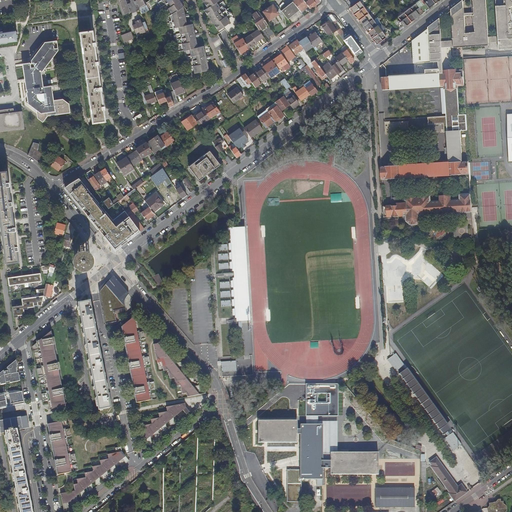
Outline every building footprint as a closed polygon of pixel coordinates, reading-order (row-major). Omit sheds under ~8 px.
[(125,0),(117,0),(123,16),(131,13),(129,9),(132,7),(130,4),(127,5),(125,0)] [(139,5),(141,8),(147,5),(145,1),(144,0),(137,0),(138,1),(136,2),(137,5),(139,5)] [(204,46),(198,47),(193,24),(187,25),(183,6),(179,0),(162,0),(163,0),(159,3),(165,11),(168,9),(173,14),(168,17),(171,29),(179,27),(181,34),(177,34),(178,43),(179,44),(183,44),(184,50),(186,50),(190,49),(191,56),(188,56),(190,67),(194,66),(195,68),(197,72),(209,70),(204,46)] [(202,0),(208,8),(211,6),(207,0),(202,0)] [(216,3),(220,0),(219,0),(207,0),(211,6),(213,9),(219,6),(218,5),(216,3)] [(300,12),(308,6),(306,3),(304,1),(303,0),(294,0),(292,1),(293,3),(300,11),(300,12)] [(313,0),(309,0),(306,3),(308,6),(310,9),(313,6),(315,8),(316,7),(315,5),(317,4),(313,0)] [(422,0),(418,0),(415,2),(423,13),(429,9),(422,0)] [(432,0),(422,0),(429,9),(435,4),(432,0)] [(473,0),(474,12),(465,13),(464,2),(459,5),(461,41),(468,40),(468,38),(476,37),(476,39),(488,37),(485,0),(473,0)] [(474,12),(473,0),(465,0),(464,2),(465,13),(474,12)] [(511,1),(511,0),(506,0),(506,5),(504,5),(496,6),(498,50),(511,49),(511,1)] [(350,9),(355,14),(364,7),(360,2),(350,9)] [(415,2),(409,7),(417,18),(423,13),(415,2)] [(293,3),(288,7),(294,16),(300,11),(293,3)] [(142,15),(150,12),(147,5),(141,8),(140,9),(142,15)] [(279,14),(272,5),(263,12),(269,21),(279,14)] [(454,42),(461,41),(459,5),(451,11),(454,42)] [(211,6),(208,8),(205,10),(219,30),(224,27),(213,9),(211,6)] [(230,22),(228,20),(226,17),(229,15),(228,13),(225,8),(224,8),(223,7),(220,8),(219,6),(213,9),(224,27),(230,22)] [(260,32),(269,26),(258,10),(254,13),(250,7),(246,10),(253,21),(259,30),(260,32)] [(288,7),(282,12),(288,20),(294,16),(288,7)] [(355,14),(359,20),(369,13),(364,7),(355,14)] [(409,7),(403,12),(411,23),(417,18),(409,7)] [(403,12),(397,16),(405,27),(411,23),(403,12)] [(359,20),(364,26),(373,19),(369,13),(359,20)] [(397,16),(391,21),(393,23),(399,32),(405,27),(397,16)] [(378,25),(373,19),(364,26),(368,32),(378,25)] [(329,20),(322,25),(328,33),(329,35),(336,30),(331,23),(329,20)] [(380,66),(382,68),(382,77),(383,90),(445,86),(447,116),(447,124),(448,132),(461,131),(467,131),(463,70),(458,71),(458,69),(444,70),(444,72),(442,72),(440,42),(441,42),(440,20),(413,41),(414,63),(433,62),(432,70),(426,70),(426,75),(386,77),(386,68),(383,64),(380,66)] [(142,21),(136,23),(137,24),(140,33),(141,35),(146,32),(142,21)] [(333,22),(331,23),(336,30),(344,40),(350,35),(347,32),(344,34),(336,23),(335,24),(333,22)] [(368,32),(372,38),(382,31),(378,25),(368,32)] [(0,42),(17,41),(15,31),(2,33),(2,30),(0,30),(0,42)] [(256,43),(264,37),(260,32),(259,30),(251,35),(256,43)] [(80,32),(92,121),(104,120),(103,109),(104,109),(104,108),(103,108),(102,105),(100,90),(101,90),(100,86),(99,86),(96,65),(97,64),(97,61),(96,61),(94,46),(95,46),(94,41),(93,42),(92,34),(91,31),(80,32)] [(387,37),(382,31),(372,38),(377,45),(387,37)] [(315,32),(307,37),(314,48),(315,49),(322,44),(315,32)] [(256,43),(251,35),(244,39),(249,48),(257,44),(256,43)] [(306,53),(314,48),(307,37),(306,36),(298,41),(306,53)] [(240,54),(249,49),(249,48),(244,39),(243,38),(234,44),(240,54)] [(154,52),(150,40),(145,42),(150,53),(154,52)] [(300,53),(308,64),(311,62),(312,61),(306,53),(298,41),(297,40),(289,45),(295,54),(299,52),(299,53),(300,53)] [(33,108),(37,110),(41,114),(47,117),(54,116),(70,113),(70,112),(69,104),(67,103),(63,99),(54,100),(52,86),(43,87),(41,72),(43,71),(58,50),(58,47),(57,41),(45,43),(40,49),(31,60),(32,63),(30,64),(30,63),(22,64),(25,78),(27,78),(30,101),(28,104),(33,108)] [(287,60),(295,55),(287,44),(285,45),(286,46),(280,50),(287,60)] [(352,58),(355,55),(353,53),(349,47),(342,53),(348,60),(350,64),(354,60),(352,58)] [(329,55),(331,53),(329,50),(322,54),(325,58),(327,56),(328,58),(330,56),(329,55)] [(342,53),(335,58),(338,62),(340,65),(348,60),(342,53)] [(281,54),(272,60),(278,68),(280,67),(282,69),(285,68),(286,69),(290,66),(281,54)] [(278,68),(272,60),(269,56),(263,60),(265,62),(261,65),(263,67),(270,76),(275,73),(276,74),(280,71),(278,68)] [(323,79),(325,78),(327,76),(321,68),(316,62),(314,60),(312,61),(311,62),(317,70),(314,72),(317,75),(319,73),(323,79)] [(329,79),(337,73),(332,66),(329,62),(321,68),(327,76),(329,79)] [(338,62),(332,66),(337,73),(337,74),(343,69),(340,65),(338,62)] [(318,81),(325,90),(326,89),(323,85),(307,65),(306,66),(304,67),(301,69),(303,71),(304,73),(307,71),(312,78),(313,77),(316,82),(318,81)] [(263,67),(254,73),(260,83),(270,76),(263,67)] [(243,87),(251,81),(248,77),(245,73),(237,79),(243,87)] [(254,73),(248,77),(251,81),(255,87),(260,83),(254,73)] [(178,76),(169,81),(174,91),(176,96),(185,91),(178,76)] [(287,88),(290,85),(287,81),(285,78),(281,80),(287,88)] [(304,86),(305,88),(310,94),(311,96),(318,91),(309,80),(303,84),(304,86)] [(148,105),(157,101),(151,85),(148,86),(151,94),(145,97),(148,105)] [(301,100),(310,94),(305,88),(304,86),(295,92),(301,100)] [(237,87),(227,94),(234,103),(243,95),(240,91),(242,90),(240,88),(238,90),(237,87)] [(159,103),(167,100),(166,98),(163,89),(155,92),(159,103)] [(171,96),(167,98),(166,98),(167,100),(170,107),(178,102),(176,96),(174,91),(169,93),(171,96)] [(143,106),(148,105),(145,97),(143,93),(139,94),(143,106)] [(284,96),(275,102),(281,111),(290,104),(287,100),(284,96)] [(293,96),(287,100),(290,104),(293,108),(298,104),(293,96)] [(210,118),(220,111),(213,101),(207,105),(208,106),(204,109),(210,118)] [(275,102),(266,109),(275,121),(283,114),(281,111),(275,102)] [(0,131),(24,128),(22,112),(16,113),(16,109),(0,110),(0,131)] [(199,126),(210,118),(204,109),(203,109),(193,116),(197,123),(199,126)] [(266,109),(257,116),(266,127),(275,121),(266,109)] [(41,114),(37,110),(37,118),(43,122),(47,117),(41,114)] [(192,115),(181,122),(187,130),(197,123),(193,116),(192,115)] [(385,123),(386,132),(391,131),(409,130),(409,129),(439,127),(439,124),(447,124),(447,116),(438,116),(438,122),(409,124),(409,122),(391,123),(385,123)] [(256,119),(244,128),(250,136),(257,131),(258,132),(263,129),(256,119)] [(240,128),(229,136),(231,139),(234,143),(238,149),(241,146),(242,147),(246,144),(245,143),(249,141),(240,128)] [(382,180),(391,179),(397,179),(469,174),(469,161),(463,161),(461,131),(448,132),(450,162),(381,166),(382,180)] [(167,132),(159,137),(166,147),(173,141),(167,132)] [(218,134),(209,140),(219,152),(222,150),(220,147),(222,146),(220,143),(225,140),(222,136),(220,138),(218,134)] [(149,142),(147,143),(152,151),(154,154),(157,152),(156,151),(159,148),(160,151),(166,147),(159,137),(158,135),(155,137),(155,136),(148,141),(149,142)] [(37,150),(39,144),(33,142),(28,154),(41,163),(42,164),(47,157),(37,150)] [(147,142),(136,149),(137,150),(142,158),(152,151),(147,143),(147,142)] [(234,143),(229,147),(237,158),(242,154),(238,149),(234,143)] [(137,150),(127,156),(127,157),(133,165),(142,159),(142,158),(137,150)] [(205,155),(189,167),(198,180),(219,164),(211,153),(206,157),(205,155)] [(64,161),(57,156),(51,165),(58,170),(64,161)] [(127,157),(117,163),(124,174),(131,170),(132,172),(131,173),(133,176),(135,176),(138,181),(131,186),(133,189),(134,189),(135,188),(144,182),(133,165),(127,157)] [(160,164),(150,170),(153,175),(157,172),(162,168),(161,165),(160,164)] [(108,178),(111,176),(107,171),(106,168),(100,172),(106,181),(107,182),(108,182),(107,181),(109,180),(108,178)] [(176,201),(182,198),(175,187),(173,185),(171,181),(165,171),(162,168),(157,172),(176,201)] [(9,201),(8,191),(7,186),(8,185),(8,181),(6,182),(5,171),(0,171),(0,220),(0,223),(6,262),(17,260),(16,250),(17,250),(16,246),(15,246),(13,230),(14,230),(14,226),(13,226),(11,211),(11,209),(10,209),(10,205),(11,205),(10,201),(9,201)] [(100,172),(95,176),(100,184),(101,185),(106,181),(100,172)] [(97,190),(102,186),(101,185),(100,184),(99,184),(94,177),(90,180),(97,190)] [(79,178),(65,186),(116,250),(140,231),(125,211),(125,210),(113,220),(79,178)] [(184,181),(181,183),(188,195),(191,193),(188,187),(189,186),(190,188),(192,186),(187,178),(184,180),(184,181)] [(180,184),(175,187),(182,198),(183,199),(187,195),(180,184)] [(121,192),(124,196),(127,194),(128,194),(128,193),(133,189),(131,186),(131,185),(125,189),(126,189),(121,192)] [(127,200),(130,198),(128,196),(127,194),(124,196),(124,197),(119,200),(118,201),(121,205),(127,200)] [(153,212),(160,207),(159,206),(163,203),(156,194),(145,202),(149,207),(153,212)] [(331,194),(331,202),(341,202),(341,194),(331,194)] [(392,206),(384,206),(384,217),(406,215),(407,221),(411,225),(416,224),(420,220),(419,215),(472,212),(471,194),(460,194),(461,200),(431,202),(430,196),(406,198),(406,203),(398,203),(392,204),(392,206)] [(135,212),(139,210),(133,203),(128,207),(129,208),(125,211),(140,231),(144,229),(142,227),(143,226),(142,225),(141,225),(134,216),(136,215),(136,216),(137,215),(135,212)] [(146,220),(155,214),(153,212),(149,207),(141,213),(144,217),(146,220)] [(61,224),(57,223),(54,233),(59,234),(59,233),(65,235),(69,222),(66,219),(65,225),(62,224),(62,223),(61,222),(61,224)] [(68,240),(73,227),(69,222),(65,235),(64,239),(68,240)] [(231,302),(231,300),(222,300),(222,306),(232,305),(232,304),(236,303),(237,317),(246,316),(241,231),(232,231),(233,245),(228,246),(228,244),(218,244),(219,250),(228,249),(228,248),(233,248),(233,255),(229,255),(229,253),(219,254),(219,259),(229,259),(229,257),(233,257),(234,264),(229,264),(229,263),(219,263),(220,268),(229,268),(229,266),(234,266),(235,283),(230,283),(230,281),(221,282),(221,287),(231,286),(231,285),(235,285),(235,292),(231,293),(231,291),(221,291),(221,297),(231,296),(231,294),(235,294),(236,301),(231,302)] [(88,249),(83,247),(80,247),(78,247),(73,251),(71,256),(72,261),(73,263),(75,265),(80,267),(86,266),(90,263),(92,258),(91,253),(88,249)] [(8,277),(9,289),(14,288),(14,284),(20,283),(20,288),(25,287),(24,283),(30,282),(31,286),(36,286),(35,281),(41,280),(40,272),(8,277)] [(112,276),(103,287),(98,288),(105,324),(116,322),(114,313),(113,313),(113,310),(125,308),(124,304),(124,302),(125,300),(125,298),(126,296),(128,294),(112,276)] [(53,285),(46,284),(46,288),(44,295),(48,296),(49,289),(52,290),(53,285)] [(38,304),(42,305),(44,295),(46,288),(38,289),(39,295),(22,298),(22,304),(12,306),(13,317),(18,316),(18,315),(25,314),(24,309),(28,308),(28,307),(34,306),(34,305),(38,304)] [(94,316),(93,310),(91,311),(90,302),(78,304),(98,410),(109,408),(108,399),(110,399),(109,393),(107,394),(102,368),(104,369),(103,363),(101,364),(98,346),(100,346),(99,341),(97,342),(92,316),(94,316)] [(128,322),(129,326),(123,327),(124,334),(125,334),(125,338),(123,338),(124,343),(126,343),(127,348),(129,359),(130,359),(130,363),(128,364),(129,368),(131,368),(132,374),(134,385),(135,384),(135,388),(133,389),(134,394),(136,393),(137,399),(137,403),(152,400),(150,391),(155,390),(154,383),(149,384),(145,365),(150,364),(149,357),(144,358),(141,340),(145,339),(144,332),(139,333),(138,324),(135,325),(134,321),(128,322)] [(51,340),(53,340),(51,331),(40,341),(51,338),(51,340)] [(50,409),(66,406),(62,390),(60,391),(59,385),(60,385),(58,374),(57,374),(56,370),(59,370),(58,365),(56,365),(54,360),(55,360),(53,349),(52,349),(52,345),(54,345),(53,340),(51,340),(51,338),(40,341),(37,343),(32,347),(33,351),(38,350),(42,368),(37,369),(38,376),(43,375),(47,393),(42,394),(43,401),(48,400),(50,409)] [(162,340),(157,344),(153,345),(157,363),(162,362),(163,371),(168,370),(170,379),(174,378),(176,386),(180,386),(182,394),(187,393),(187,397),(194,396),(194,391),(200,390),(199,386),(188,388),(187,383),(194,382),(193,378),(182,380),(181,375),(187,374),(187,370),(176,372),(175,368),(181,367),(180,363),(170,365),(169,360),(175,359),(174,355),(167,356),(160,347),(165,343),(162,340)] [(402,367),(404,366),(398,357),(389,363),(396,372),(399,369),(401,372),(404,371),(402,367)] [(0,373),(0,385),(6,384),(6,382),(10,382),(10,383),(20,381),(16,360),(0,373)] [(222,371),(236,371),(236,361),(221,362),(222,371)] [(451,429),(406,369),(404,371),(401,372),(399,374),(443,434),(445,433),(448,431),(451,429)] [(338,384),(306,384),(306,416),(338,416),(338,384)] [(281,404),(295,391),(290,385),(276,398),(281,404)] [(9,394),(11,404),(24,402),(22,391),(9,394)] [(0,406),(0,407),(24,403),(24,402),(11,404),(9,394),(4,395),(6,405),(0,406)] [(144,430),(140,431),(141,438),(146,438),(147,444),(151,443),(149,432),(154,431),(155,438),(159,437),(157,426),(162,425),(163,431),(167,431),(165,420),(169,419),(171,425),(175,424),(173,417),(182,410),(186,415),(190,412),(186,407),(185,404),(166,407),(167,412),(158,414),(159,418),(151,420),(152,424),(143,426),(144,430)] [(370,435),(380,426),(368,412),(358,421),(370,435)] [(0,431),(0,434),(5,433),(19,511),(31,511),(28,497),(30,497),(29,491),(27,492),(24,474),(26,474),(25,468),(23,470),(18,444),(20,444),(19,438),(17,439),(16,431),(29,428),(27,416),(21,418),(20,417),(0,420),(0,431)] [(258,443),(297,442),(296,420),(258,420),(258,443)] [(65,430),(63,421),(49,424),(50,431),(51,431),(52,435),(50,435),(51,440),(53,440),(54,445),(53,446),(55,456),(56,456),(57,460),(54,461),(55,465),(57,465),(59,471),(58,471),(59,475),(73,472),(71,462),(76,461),(75,454),(70,455),(66,437),(71,436),(70,429),(65,430)] [(322,425),(300,425),(301,469),(286,469),(287,502),(301,502),(300,479),(322,478),(322,425)] [(448,436),(445,439),(451,448),(459,441),(453,432),(450,434),(448,431),(445,433),(448,436)] [(122,452),(121,447),(115,448),(116,453),(108,454),(108,459),(100,461),(101,465),(92,467),(93,471),(84,473),(85,478),(77,479),(78,484),(74,485),(75,491),(61,494),(64,511),(68,510),(66,502),(68,502),(67,498),(76,496),(75,492),(80,491),(81,497),(85,496),(83,486),(88,485),(89,491),(93,490),(91,479),(95,479),(97,485),(101,484),(99,473),(103,472),(104,479),(108,478),(106,467),(111,466),(112,472),(116,472),(115,464),(122,459),(126,464),(129,461),(122,452)] [(378,474),(378,455),(378,452),(330,453),(330,474),(378,474)] [(448,493),(454,502),(468,492),(461,484),(458,486),(436,458),(429,464),(431,466),(430,467),(449,492),(448,493)] [(363,486),(332,486),(332,507),(367,507),(367,497),(363,497),(363,486)] [(433,498),(441,492),(437,487),(429,493),(433,498)] [(375,507),(415,506),(414,488),(375,489),(375,507)] [(491,502),(492,502),(490,503),(490,505),(488,508),(488,511),(504,511),(507,510),(506,505),(503,503),(503,500),(501,500),(501,498),(498,499),(496,501),(491,502)]
